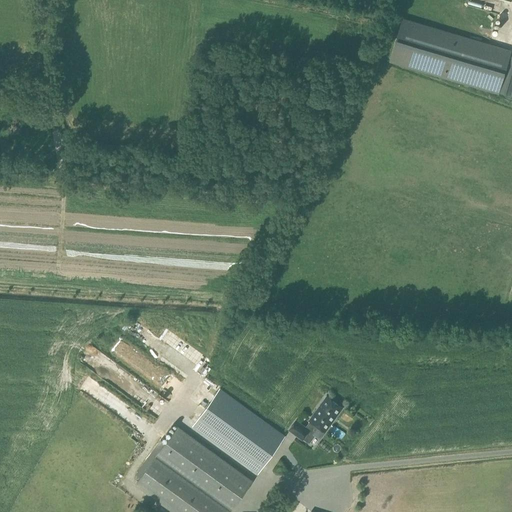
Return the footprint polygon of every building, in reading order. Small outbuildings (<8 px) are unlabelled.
[(494,12),(498,1),(493,0),(469,0),(469,3),(482,8),(494,12)] [(511,51),(403,18),(390,61),(499,94),(499,92),(498,92),(509,54),(510,55),(511,51)] [(511,55),(509,55),(498,92),(511,95),(511,55)] [(110,349),(117,355),(125,345),(117,339),(110,349)] [(143,362),(143,373),(157,373),(157,362),(143,362)] [(264,465),(285,435),(220,388),(199,417),(264,465)] [(149,411),(158,394),(152,391),(143,408),(149,411)] [(296,420),(289,430),(302,439),(309,430),(314,434),(319,427),(325,432),(343,407),(327,395),(309,420),(311,421),(306,428),(296,420)] [(167,432),(132,485),(171,511),(229,511),(245,486),(167,432)]
